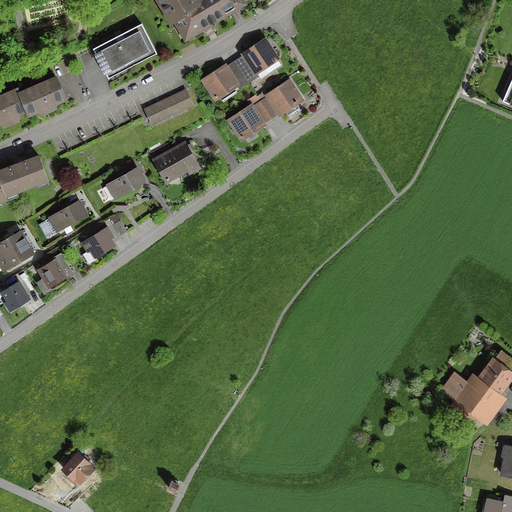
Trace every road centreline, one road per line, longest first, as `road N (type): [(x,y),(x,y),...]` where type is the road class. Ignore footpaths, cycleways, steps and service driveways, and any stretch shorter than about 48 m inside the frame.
road 1 (residential): [(0,348),(333,108)]
road 2 (residential): [(0,152),(168,74),(291,0)]
